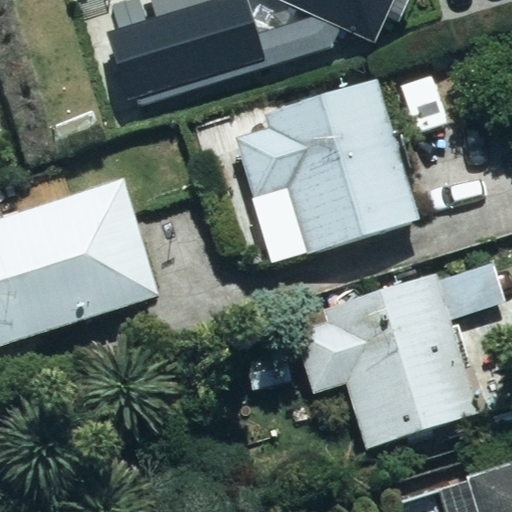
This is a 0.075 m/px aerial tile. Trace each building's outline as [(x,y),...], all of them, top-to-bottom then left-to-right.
[(291,0),(319,16),(268,32),(257,0),(227,0),(221,2),(220,0),(151,0),(159,23),(120,36),(144,108),(340,47),(349,31),(381,49),(398,17),(404,20),(415,0),(291,0)] [(296,188),(317,253),(430,218),(387,79),(275,113),(279,127),(245,137),(247,144),(223,152),(240,205),(296,188)] [(137,179),(0,219),(0,347),(173,296),(137,179)] [(490,410),(452,299),(463,295),(454,269),(333,310),(337,324),(308,333),(328,391),(353,382),(376,449),(490,410)] [(511,511),(511,464),(474,477),(484,511),(511,511)]
